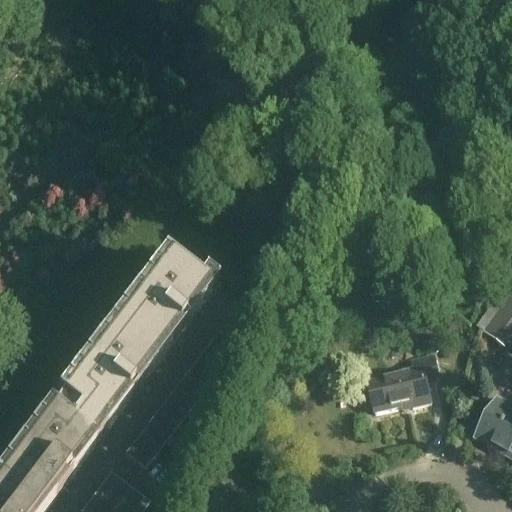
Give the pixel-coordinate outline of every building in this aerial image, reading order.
[(0,511),(46,511),(216,293),(203,283),(199,290),(163,262),(61,395),(58,392),(38,418),(41,421),(0,474),(0,511)] [(511,294),(483,335),(504,351),(511,340),(511,294)] [(231,361),(238,352),(217,336),(210,345),(231,361)] [(203,355),(224,371),(231,361),(210,345),(203,355)] [(203,355),(196,364),(217,380),(224,371),(203,355)] [(402,414),(431,407),(426,385),(438,382),(433,359),(411,364),(413,373),(366,383),(374,417),(402,411),(402,414)] [(196,364),(189,373),(209,389),(217,380),(196,364)] [(202,399),(209,389),(189,373),(181,383),(202,399)] [(181,383),(174,392),(195,408),(202,399),(181,383)] [(174,392),(167,401),(188,417),(195,408),(174,392)] [(167,401),(160,411),(180,427),(188,417),(167,401)] [(511,464),(511,409),(498,401),(474,442),(511,464)] [(160,411),(152,420),(173,436),(180,427),(160,411)] [(152,420),(145,430),(166,445),(173,436),(152,420)] [(145,430),(138,439),(159,455),(166,445),(145,430)] [(138,439),(131,448),(152,464),(159,455),(138,439)] [(131,448),(124,458),(144,474),(152,464),(131,448)] [(216,465),(211,478),(220,481),(225,469),(216,465)] [(123,501),(130,492),(110,477),(103,486),(123,501)] [(204,482),(198,495),(211,500),(216,487),(204,482)] [(123,501),(103,486),(96,495),(115,511),(123,501)] [(123,501),(136,511),(145,511),(150,507),(130,492),(123,501)] [(114,511),(115,511),(96,495),(88,505),(97,511),(114,511)] [(117,511),(136,511),(123,501),(115,511),(117,511)]
